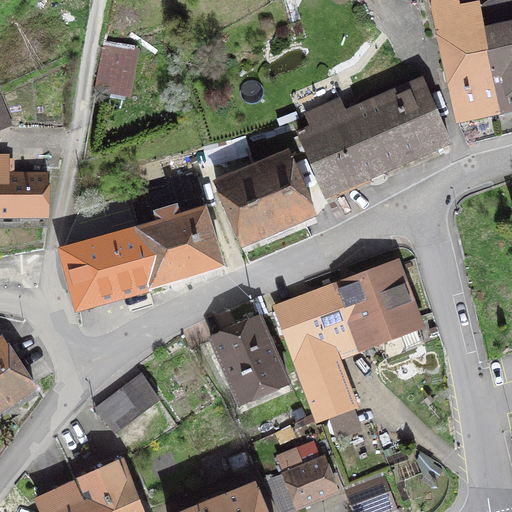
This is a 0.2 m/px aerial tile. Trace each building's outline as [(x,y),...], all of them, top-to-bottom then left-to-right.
[(431,0),(458,122),(496,114),(478,5),(458,9),(456,0),(431,0)] [(479,6),(481,5),(478,5),(496,114),(511,110),(511,28),(485,35),(479,6)] [(95,88),(127,94),(135,51),(103,45),(95,88)] [(298,135),(325,196),(449,142),(422,81),(345,115),(338,100),(306,114),(312,129),(304,132),(303,130),(298,132),(298,135)] [(0,125),(9,122),(0,98),(0,125)] [(241,246),(314,216),(290,159),(288,160),(285,152),(216,181),(219,189),(217,190),(241,246)] [(0,216),(47,217),(47,175),(8,175),(8,158),(0,157),(0,216)] [(137,168),(141,182),(164,176),(160,162),(137,168)] [(137,231),(150,289),(222,267),(204,209),(179,216),(176,207),(155,213),(158,223),(137,230),(137,231)] [(78,308),(150,289),(137,231),(100,243),(99,241),(62,252),(78,308)] [(306,386),(319,421),(354,408),(335,357),(418,325),(395,265),(278,309),(300,370),(296,372),(302,387),(306,386)] [(259,316),(210,337),(239,405),(288,384),(259,316)] [(0,410),(34,387),(2,338),(0,339),(0,410)] [(143,375),(96,411),(115,434),(159,400),(143,375)] [(296,449),(277,457),(297,507),(336,492),(323,458),(303,466),(296,449)] [(234,474),(252,466),(245,451),(228,459),(234,474)] [(142,511),(122,460),(75,481),(87,511),(142,511)] [(382,476),(360,483),(364,493),(352,497),(357,511),(383,511),(394,508),(382,476)] [(87,511),(75,481),(37,499),(42,511),(87,511)] [(265,511),(255,484),(212,502),(215,511),(265,511)] [(215,511),(212,502),(186,511),(215,511)]
